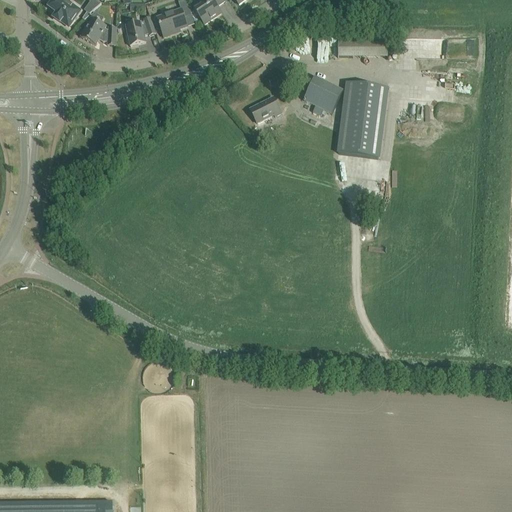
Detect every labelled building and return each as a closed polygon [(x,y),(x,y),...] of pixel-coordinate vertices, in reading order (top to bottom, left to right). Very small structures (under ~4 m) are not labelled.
[(69,28),(75,20),(80,12),(79,12),(68,5),(68,2),(65,0),(64,0),(63,1),(62,0),(48,0),(49,5),(51,6),(50,8),(58,14),(54,19),(60,23),(61,22),(69,28)] [(93,0),(84,6),(89,14),(101,6),(96,0),(93,0)] [(195,12),(199,18),(205,26),(222,15),(217,8),(226,2),(225,0),(200,0),(199,1),(203,7),(195,12)] [(188,6),(186,1),(179,4),(181,11),(157,20),(164,39),(173,35),(172,34),(188,28),(184,18),(191,16),(188,6)] [(156,35),(150,19),(144,22),(144,23),(126,27),(128,38),(130,48),(146,44),(144,37),(147,32),(149,37),(156,35)] [(87,31),(86,30),(81,39),(96,47),(100,40),(103,42),(103,43),(108,44),(107,47),(116,47),(117,29),(109,29),(108,31),(107,31),(105,30),(106,28),(93,20),(87,31)] [(388,35),(338,34),(338,59),(388,59),(388,35)] [(472,54),(467,42),(461,44),(466,53),(464,54),(465,57),(472,54)] [(321,54),(321,61),(327,61),(328,44),(310,43),(309,58),(313,58),(313,54),(321,54)] [(315,79),(304,102),(316,108),(313,114),(321,117),(323,112),(327,113),(331,115),(342,92),(315,79)] [(343,121),(339,155),(379,160),(388,89),(368,87),(348,84),(343,121)] [(250,111),(255,120),(257,125),(274,116),(275,118),(281,115),(280,113),(281,113),(273,99),(250,111)] [(0,504),(0,511),(110,511),(111,503),(0,504)]
